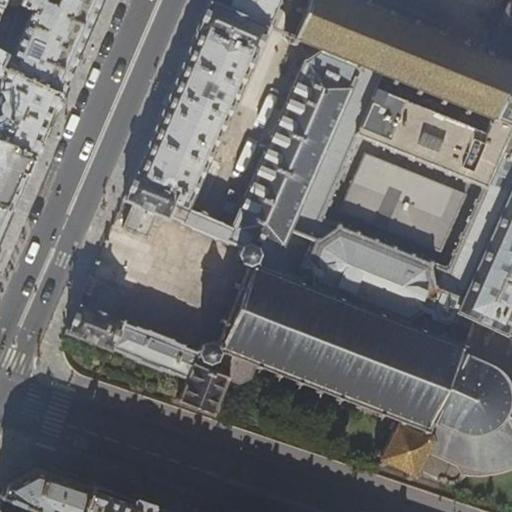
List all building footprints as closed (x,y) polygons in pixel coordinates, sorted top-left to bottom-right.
[(0,0),(0,51),(3,52),(20,0),(0,0)] [(20,0),(3,52),(6,54),(1,67),(59,93),(82,39),(98,0),(20,0)] [(511,0),(227,0),(225,8),(208,1),(122,200),(133,205),(122,231),(144,240),(155,215),(201,234),(240,249),(238,255),(240,261),(245,263),(245,261),(250,263),(251,260),(256,262),(254,267),(276,276),(278,270),(282,272),(280,277),(296,284),(298,279),(302,281),(300,285),(316,291),(318,286),(322,288),(320,293),(336,299),(338,295),(342,297),(341,301),(356,307),(358,303),(363,305),(361,309),(377,315),(379,311),(383,312),(381,317),(397,323),(398,319),(403,321),(402,325),(417,332),(419,327),(423,328),(421,333),(437,339),(439,334),(443,336),(441,341),(455,347),(462,343),(471,320),(506,336),(511,322),(511,0)] [(0,142),(33,155),(46,123),(59,93),(1,67),(6,54),(3,52),(0,51),(0,142)] [(0,206),(9,209),(21,182),(33,155),(0,142),(0,206)] [(0,231),(9,209),(0,206),(0,231)] [(511,338),(506,336),(471,320),(462,343),(455,347),(441,341),(443,336),(439,334),(437,339),(421,333),(423,328),(419,327),(417,332),(402,325),(403,321),(398,319),(397,323),(381,317),(383,312),(379,311),(377,315),(361,309),(363,305),(358,303),(356,307),(341,301),(342,297),(338,295),(336,299),(320,293),(322,288),(318,286),(316,291),(300,285),(302,281),(298,279),(296,284),(280,277),(282,272),(278,270),(276,276),(254,267),(256,262),(251,260),(250,263),(245,261),(245,263),(243,266),(248,268),(217,344),(213,341),(211,346),(209,351),(253,368),(257,369),(259,367),(393,421),(389,428),(393,430),(384,449),(378,446),(375,454),(380,457),(380,458),(382,459),(379,465),(383,467),(386,461),(408,473),(405,478),(409,480),(412,474),(414,475),(415,474),(419,476),(422,471),(416,468),(426,450),(458,465),(462,475),(464,476),(468,476),(468,478),(471,478),(472,476),(475,474),(476,473),(478,470),(484,472),(488,473),(488,475),(491,475),(491,473),(495,472),(498,471),(500,466),(503,464),(510,467),(511,466),(511,338)] [(201,346),(199,353),(111,318),(122,293),(100,284),(88,310),(79,305),(79,304),(78,303),(65,333),(185,381),(177,401),(213,415),(214,414),(213,413),(226,380),(237,385),(250,379),(251,378),(250,377),(253,368),(209,351),(211,346),(206,344),(201,346)] [(79,511),(90,485),(83,484),(34,466),(19,474),(3,482),(0,492),(0,496),(36,511),(47,511),(49,507),(62,511),(61,511),(79,511)] [(167,511),(90,485),(79,511),(167,511)]
